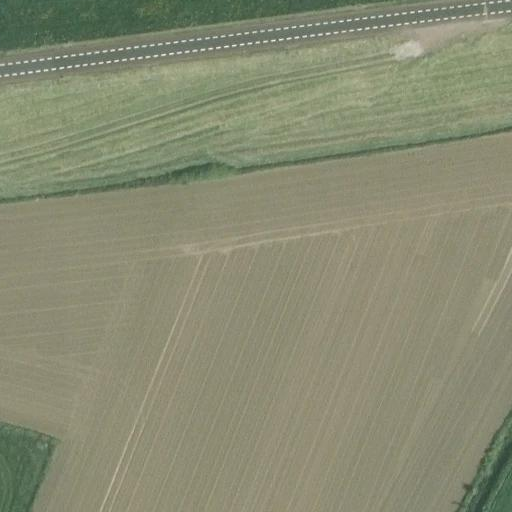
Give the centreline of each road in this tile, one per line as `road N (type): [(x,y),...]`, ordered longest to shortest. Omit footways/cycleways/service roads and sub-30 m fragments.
road 1 (secondary): [(0,71),(511,10)]
road 2 (unknown): [(463,16),(444,42),(406,59),(0,157)]
